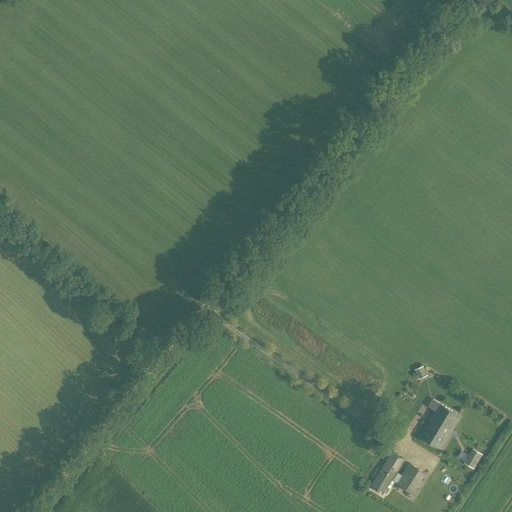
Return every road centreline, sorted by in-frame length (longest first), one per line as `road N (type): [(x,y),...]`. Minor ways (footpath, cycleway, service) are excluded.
road 1 (unclassified): [(204,310),(456,0)]
road 2 (track): [(35,511),(204,310)]
